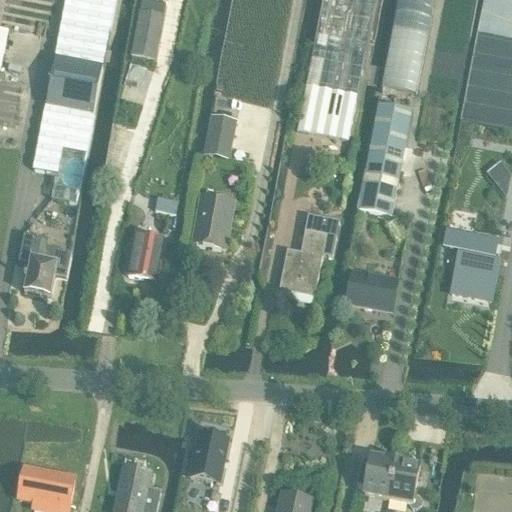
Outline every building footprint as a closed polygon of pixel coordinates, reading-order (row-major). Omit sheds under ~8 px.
[(93,119),(102,72),(101,72),(114,0),(65,0),(53,63),(32,174),(55,178),(50,203),(75,208),(92,119),(93,119)] [(322,0),(297,135),(323,140),(347,144),(361,77),(375,0),(322,0)] [(155,64),(165,9),(140,5),(131,59),(155,64)] [(0,31),(0,73),(8,34),(0,31)] [(378,108),(357,214),(390,220),(411,115),(378,108)] [(212,119),(204,160),(231,164),(238,124),(212,119)] [(233,206),(200,200),(192,246),(224,252),(233,206)] [(179,207),(157,202),(155,215),(176,219),(179,207)] [(314,300),(320,266),(322,258),(333,260),(340,225),(308,220),(301,256),(287,254),(279,293),(314,300)] [(447,234),(444,250),(458,253),(460,253),(459,258),(458,258),(458,259),(453,285),(454,286),(453,290),(469,293),(469,294),(476,295),(477,294),(492,297),(493,293),(499,265),(497,265),(493,264),(494,260),(495,258),(497,244),(447,234)] [(134,238),(127,280),(155,285),(163,243),(134,238)] [(55,280),(66,282),(71,255),(47,251),(49,244),(24,239),(19,265),(29,267),(24,296),(51,301),(55,280)] [(345,308),(390,316),(396,284),(351,276),(345,308)] [(199,438),(190,482),(220,488),(229,444),(199,438)] [(363,499),(387,503),(395,464),(371,459),(369,468),(360,467),(356,486),(365,488),(363,499)] [(395,464),(387,503),(408,507),(408,508),(411,511),(416,511),(420,510),(421,505),(418,501),(413,500),(419,469),(395,464)] [(24,472),(19,502),(69,511),(74,482),(24,472)] [(114,511),(158,511),(161,496),(147,493),(150,477),(122,472),(114,511)] [(308,511),(311,503),(281,496),(277,511),(308,511)]
